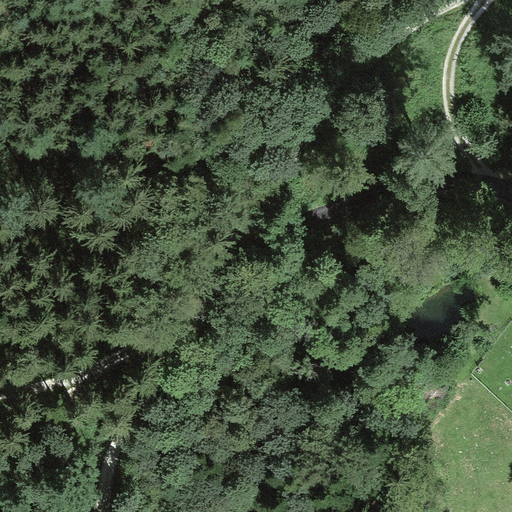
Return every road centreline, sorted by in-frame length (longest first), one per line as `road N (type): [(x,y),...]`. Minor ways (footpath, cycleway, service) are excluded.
road 1 (track): [(104,511),(103,491),(125,441),(301,153),(394,39),(462,0)]
road 2 (track): [(491,179),(411,182),(306,219),(217,290),(112,354),(0,391)]
road 3 (track): [(454,133),(451,68),(485,0)]
